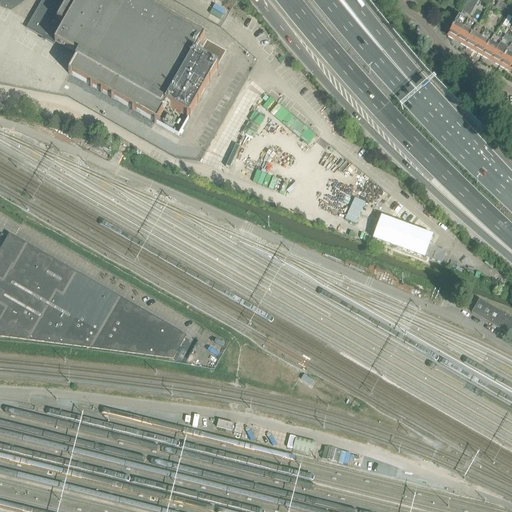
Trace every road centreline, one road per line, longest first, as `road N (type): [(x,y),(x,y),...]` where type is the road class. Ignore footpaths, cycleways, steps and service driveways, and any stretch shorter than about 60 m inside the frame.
road 1 (motorway): [(262,0),(426,185),(511,246)]
road 2 (motorway): [(288,0),(395,123),(511,237)]
road 3 (motorway): [(422,112),(325,0)]
road 4 (residential): [(399,0),(449,56),(511,92)]
road 5 (motorway): [(422,112),(412,74),(352,0)]
road 6 (motorway): [(511,199),(422,112)]
